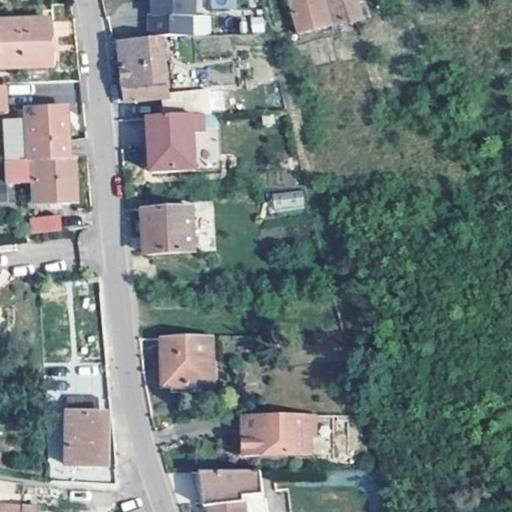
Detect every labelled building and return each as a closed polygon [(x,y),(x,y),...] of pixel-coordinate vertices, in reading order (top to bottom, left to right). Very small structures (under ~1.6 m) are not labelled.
[(197,14),(197,0),(154,0),(155,15),(151,15),(151,36),(194,35),(194,14),(197,14)] [(292,0),(301,33),(351,19),(352,23),(365,19),(360,0),(292,0)] [(0,62),(50,61),(49,14),(0,15),(0,62)] [(170,97),(164,39),(121,42),(124,73),(127,100),(170,97)] [(26,155),(66,153),(65,103),(25,105),(26,155)] [(201,169),(198,114),(151,116),(155,171),(201,169)] [(72,153),(66,153),(26,155),(6,155),(8,175),(33,175),(35,199),(73,198),(72,153)] [(273,211),(304,209),(303,190),(272,192),(273,211)] [(197,250),(195,207),(145,210),(148,253),(197,250)] [(60,225),(58,208),(32,211),(33,229),(60,225)] [(215,384),(214,334),(164,336),(167,385),(215,384)] [(99,393),(70,392),(69,408),(66,408),(64,460),(101,461),(103,410),(99,410),(99,393)] [(246,417),(246,457),(312,458),(312,440),(317,439),(317,418),(246,417)] [(263,493),(262,471),(201,472),(205,501),(210,500),(211,511),(246,511),(245,496),(263,493)] [(3,511),(23,511),(24,505),(4,503),(3,511)] [(24,505),(23,511),(39,511),(40,505),(25,503),(24,505)]
